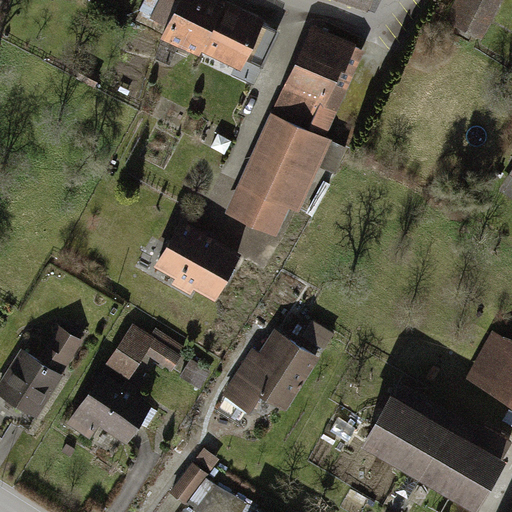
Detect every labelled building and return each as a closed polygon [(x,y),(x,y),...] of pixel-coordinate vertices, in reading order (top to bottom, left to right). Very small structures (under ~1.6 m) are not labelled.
[(255,22),(204,0),(160,0),(145,36),(188,55),(189,51),(233,71),(255,22)] [(494,0),(449,0),(438,22),(474,40),(494,0)] [(360,53),(307,27),(220,214),(269,239),(282,208),(298,206),(329,142),(322,138),(360,53)] [(328,162),(341,164),(346,136),(333,134),(328,162)] [(234,254),(172,219),(145,267),(207,302),(234,254)] [(254,354),(246,349),(216,397),(243,413),(250,402),(278,419),(331,334),(305,318),(289,343),(268,331),(254,354)] [(147,334),(127,320),(57,423),(81,439),(89,427),(116,444),(143,403),(116,385),(140,349),(170,370),(183,350),(151,328),(147,334)] [(33,360),(13,348),(0,368),(0,405),(30,423),(78,344),(52,328),(33,360)] [(511,344),(488,332),(461,381),(511,408),(511,344)] [(184,374),(204,382),(210,368),(190,359),(184,374)] [(461,511),(491,461),(372,393),(343,445),(461,511)] [(212,459),(202,450),(165,494),(180,506),(205,476),(201,473),(212,459)]
